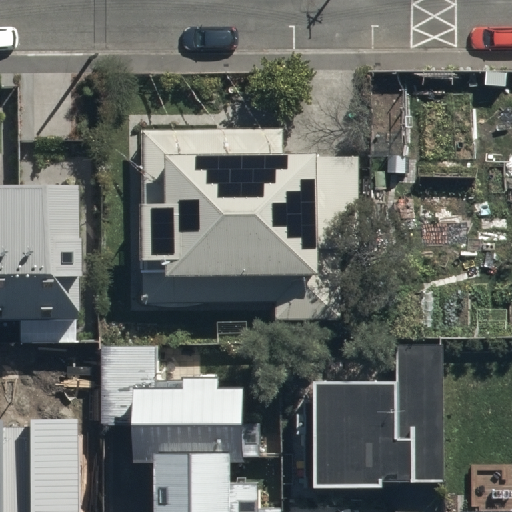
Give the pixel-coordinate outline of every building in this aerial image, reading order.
[(500,110),(383,111),(384,245),(501,244),(500,110)] [(48,131),(0,131),(0,282),(47,283),(48,131)] [(277,304),(278,322),(342,321),(342,255),(365,255),(364,156),(285,157),(285,135),(149,136),(150,305),(277,304)] [(160,482),(160,511),(239,511),(239,478),(248,478),(247,381),(159,382),(159,346),(103,346),(104,429),(138,428),(138,482),(160,482)] [(317,383),(317,486),(444,486),(444,349),(395,349),(395,383),(317,383)]
